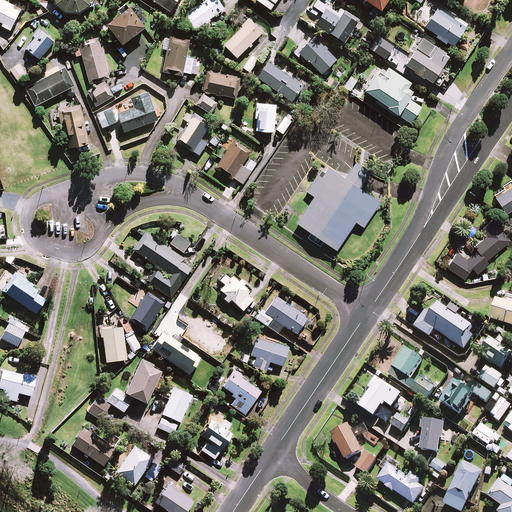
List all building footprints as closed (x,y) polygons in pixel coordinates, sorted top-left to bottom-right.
[(21,9),(2,0),(0,0),(0,21),(3,23),(2,26),(10,30),(21,9)] [(56,0),(58,5),(69,13),(82,13),(93,5),(94,0),(56,0)] [(152,0),(170,11),(177,0),(152,0)] [(224,8),(217,0),(205,0),(185,16),(194,27),(196,30),(224,8)] [(256,0),(270,9),(276,0),(256,0)] [(362,0),(361,1),(369,6),(371,4),(380,10),(386,0),(362,0)] [(135,13),(127,3),(118,9),(121,13),(107,23),(122,44),(149,24),(139,10),(135,13)] [(340,17),(326,8),(315,25),(328,33),(329,32),(344,42),(358,21),(343,12),(340,17)] [(468,28),(439,9),(437,12),(433,10),(422,25),(439,36),(438,38),(448,45),(449,43),(455,47),(468,28)] [(262,32),(250,19),(224,44),(237,57),(262,32)] [(54,41),(39,28),(34,34),(37,36),(26,48),(39,59),(54,41)] [(186,57),(189,39),(165,34),(162,49),(167,49),(162,71),(182,75),(183,72),(197,74),(200,60),(186,57)] [(98,36),(78,42),(80,47),(73,49),(76,57),(81,56),(90,84),(111,78),(98,36)] [(336,59),(313,37),(305,46),(302,43),(293,52),(304,63),(307,59),(325,76),(328,73),(325,70),(336,59)] [(425,39),(407,65),(416,71),(415,73),(425,79),(426,77),(434,83),(450,59),(447,56),(448,54),(425,39)] [(258,59),(252,55),(243,68),(249,72),(258,59)] [(303,84),(268,60),(257,77),(292,101),(303,84)] [(25,73),(19,64),(10,70),(16,79),(25,73)] [(74,86),(65,68),(26,87),(35,106),(74,86)] [(377,74),(366,91),(390,107),(389,108),(413,124),(423,108),(411,100),(416,93),(410,89),(414,84),(391,68),(386,75),(382,72),(379,76),(377,74)] [(203,91),(215,94),(215,95),(221,96),(222,95),(235,97),(239,77),(207,72),(203,91)] [(357,81),(350,76),(343,86),(350,91),(357,81)] [(114,95),(105,81),(87,93),(96,107),(114,95)] [(146,88),(139,90),(129,94),(134,108),(118,114),(124,131),(157,120),(146,88)] [(217,102),(203,94),(196,104),(210,113),(217,102)] [(275,105),(258,104),(255,103),(254,119),(257,119),(256,130),(273,131),(275,105)] [(89,142),(79,104),(62,108),(72,147),(89,142)] [(117,121),(112,108),(97,114),(103,127),(117,121)] [(188,123),(193,115),(186,111),(181,119),(188,123)] [(188,123),(176,141),(199,155),(207,142),(201,138),(211,123),(194,113),(193,115),(188,123)] [(291,120),(285,116),(276,129),(283,133),(291,120)] [(212,152),(221,159),(215,167),(231,179),(252,151),(236,140),(227,133),(212,152)] [(220,139),(214,135),(209,142),(216,146),(220,139)] [(346,179),(362,190),(369,180),(373,174),(358,163),(353,169),(346,179)] [(362,190),(346,179),(330,168),(323,179),(319,176),(307,192),(315,198),(297,223),(338,251),(358,223),(365,228),(382,204),(362,190)] [(511,209),(511,185),(495,197),(506,213),(511,209)] [(471,268),(477,274),(488,264),(486,261),(510,241),(492,220),(480,230),(486,237),(474,246),(477,251),(467,259),(460,254),(457,252),(446,267),(463,279),(471,268)] [(189,241),(173,231),(171,236),(174,238),(169,245),(182,253),(189,241)] [(182,259),(144,233),(133,251),(153,265),(143,281),(169,299),(190,269),(180,262),(182,259)] [(32,285),(14,273),(1,292),(34,314),(44,300),(36,295),(38,292),(31,287),(32,285)] [(231,277),(229,278),(225,274),(219,281),(224,285),(219,291),(225,296),(222,299),(227,303),(229,300),(242,311),(253,299),(247,294),(249,292),(242,286),(244,284),(239,280),(237,282),(231,277)] [(162,305),(145,294),(130,318),(146,329),(162,305)] [(307,318),(275,297),(264,314),(260,312),(255,320),(277,334),(282,326),(296,335),(307,318)] [(511,305),(497,301),(491,322),(511,328),(511,305)] [(428,312),(417,329),(433,339),(437,333),(466,352),(480,331),(441,305),(434,316),(428,312)] [(23,332),(8,324),(1,339),(16,346),(23,332)] [(120,328),(110,329),(110,326),(108,326),(107,325),(98,326),(100,339),(102,338),(105,363),(125,360),(124,356),(129,355),(128,347),(123,348),(120,328)] [(178,344),(161,333),(150,350),(188,375),(199,359),(183,349),(185,345),(180,342),(178,344)] [(140,347),(133,335),(125,340),(133,352),(140,347)] [(287,349),(255,338),(250,356),(255,358),(252,367),(265,372),(268,362),(281,367),(287,349)] [(511,352),(488,338),(483,346),(492,352),(485,362),(500,371),(511,352)] [(424,376),(422,379),(420,377),(416,384),(410,380),(422,361),(405,350),(389,375),(426,400),(434,389),(436,390),(440,384),(435,380),(433,382),(424,376)] [(144,404),(151,390),(154,391),(161,378),(158,376),(161,370),(140,360),(124,393),(114,389),(107,402),(123,413),(131,398),(144,404)] [(219,367),(212,362),(208,368),(214,373),(219,367)] [(493,389),(496,385),(500,388),(506,379),(499,375),(483,364),(475,377),(493,389)] [(222,388),(232,394),(230,396),(234,399),(230,405),(244,415),(260,391),(241,378),(244,373),(235,367),(222,388)] [(35,377),(1,370),(0,377),(0,388),(3,389),(1,398),(16,401),(17,394),(31,396),(35,377)] [(361,410),(376,420),(384,408),(386,409),(388,406),(394,410),(395,410),(404,396),(378,379),(370,390),(373,392),(362,408),(361,410)] [(487,391),(473,381),(467,390),(454,382),(441,402),(462,417),(473,401),(469,398),(472,393),(481,399),(487,391)] [(191,397),(173,388),(155,427),(173,435),(191,397)] [(109,405),(97,397),(87,412),(100,420),(109,405)] [(501,399),(491,414),(494,417),(493,418),(500,422),(511,406),(501,399)] [(401,416),(400,416),(393,427),(404,434),(411,424),(401,416)] [(230,424),(223,420),(219,427),(209,420),(199,436),(206,441),(200,451),(214,460),(230,434),(225,431),(230,424)] [(426,431),(423,452),(429,453),(440,454),(442,440),(444,441),(447,425),(425,422),(423,431),(426,431)] [(331,434),(333,437),(331,438),(336,447),(338,446),(346,461),(363,452),(348,425),(331,434)] [(496,435),(481,425),(473,435),(488,446),(496,435)] [(113,449),(82,429),(71,445),(102,466),(113,449)] [(152,459),(134,446),(115,473),(133,486),(152,459)] [(440,454),(429,453),(427,462),(447,465),(448,456),(440,454)] [(376,462),(366,454),(356,468),(366,475),(376,462)] [(380,469),(384,471),(377,482),(414,505),(424,489),(418,486),(421,481),(410,474),(407,478),(396,471),(401,465),(387,456),(380,469)] [(185,466),(173,458),(167,467),(179,475),(185,466)] [(161,469),(153,463),(145,474),(153,480),(161,469)] [(462,511),(481,473),(462,464),(443,504),(459,511),(462,511)] [(501,481),(499,479),(487,497),(502,506),(497,511),(511,511),(511,489),(510,488),(511,485),(511,481),(505,477),(501,481)] [(154,502),(163,509),(162,511),(163,511),(184,511),(192,502),(166,484),(154,502)]
